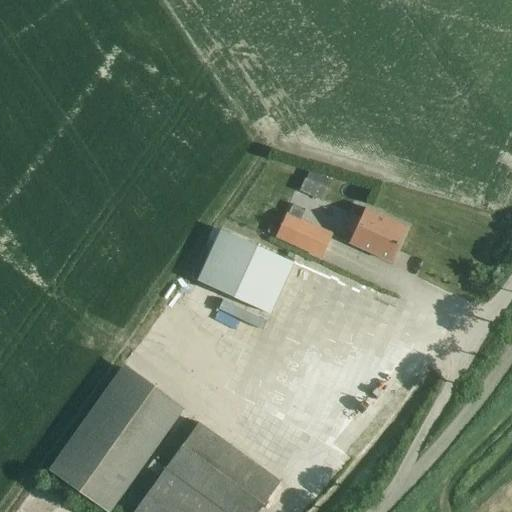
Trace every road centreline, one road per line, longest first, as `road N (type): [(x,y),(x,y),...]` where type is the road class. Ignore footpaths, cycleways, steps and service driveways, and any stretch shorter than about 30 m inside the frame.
road 1 (unclassified): [(511,278),(441,387),(409,480)]
road 2 (unclassified): [(409,480),(511,355)]
